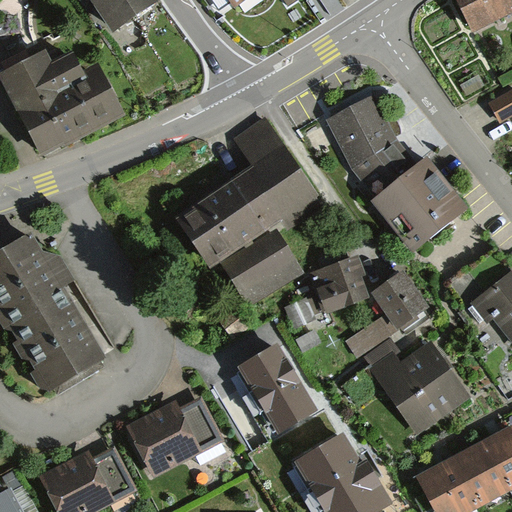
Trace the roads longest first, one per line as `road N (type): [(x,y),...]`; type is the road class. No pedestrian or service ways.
road 1 (residential): [(243,102),(0,198)]
road 2 (residential): [(373,19),(511,203)]
road 3 (residential): [(373,19),(243,102)]
road 4 (unclassified): [(243,102),(176,0)]
